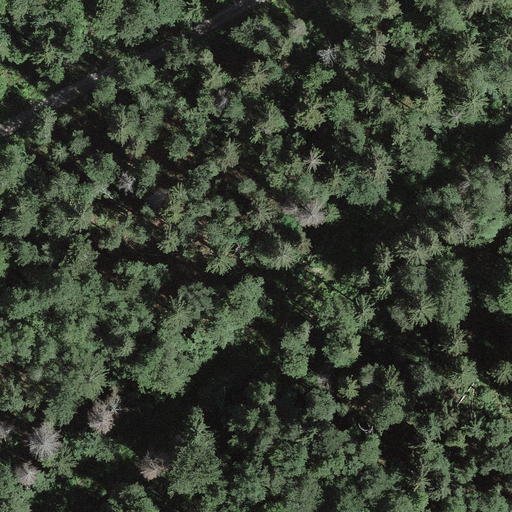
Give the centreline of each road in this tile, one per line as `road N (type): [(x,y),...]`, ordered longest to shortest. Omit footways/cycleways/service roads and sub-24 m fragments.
road 1 (track): [(57,511),(415,191),(511,118)]
road 2 (track): [(0,132),(249,0)]
